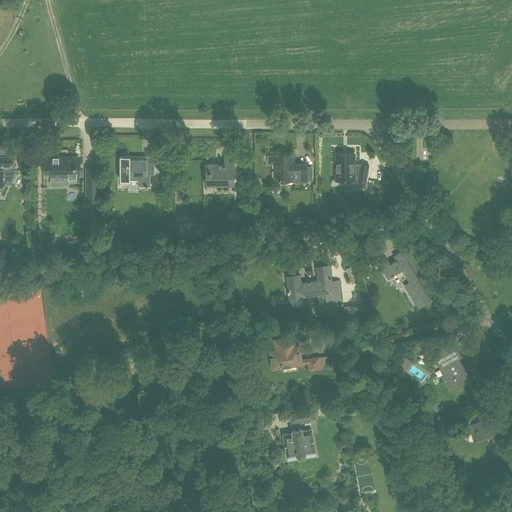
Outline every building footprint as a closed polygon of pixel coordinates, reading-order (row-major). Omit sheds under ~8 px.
[(0,190),(2,191),(6,184),(11,184),(18,169),(15,169),(15,145),(11,145),(12,156),(0,155),(0,190)] [(205,164),(206,185),(235,185),(234,155),(224,155),(224,164),(205,164)] [(307,183),(307,165),(294,165),(294,155),(274,155),(268,155),(268,164),(274,164),(274,180),(294,180),(294,183),(307,183)] [(355,165),(355,155),(335,155),(335,179),(355,179),(355,178),(359,178),(357,186),(365,187),(369,165),(361,164),(361,165),(355,165)] [(68,156),(42,156),(43,173),(51,173),(51,177),(69,177),(80,177),(79,156),(68,156)] [(154,174),(154,156),(140,156),(140,159),(130,159),(130,156),(120,156),(121,180),(138,180),(138,186),(150,186),(150,174),(154,174)] [(365,193),(374,194),(378,171),(369,170),(365,193)] [(86,184),(86,200),(102,200),(102,184),(86,184)] [(174,213),(165,213),(165,222),(173,222),(174,213)] [(199,229),(180,231),(181,239),(200,236),(199,229)] [(387,260),(380,264),(388,278),(403,270),(410,282),(404,285),(418,309),(431,301),(402,252),(395,257),(397,261),(390,265),(387,260)] [(346,267),(350,277),(353,276),(359,286),(367,281),(364,276),(370,273),(362,258),(346,267)] [(318,280),(301,283),(300,275),(287,277),(288,290),(288,293),(289,293),(289,299),(326,294),(327,301),(341,299),(339,280),(332,281),(330,265),(317,267),(318,280)] [(322,368),(322,367),(328,366),(326,356),(320,357),(320,356),(301,359),(299,346),(294,347),(293,337),(275,340),(276,350),(269,351),(272,369),(308,363),(309,371),(322,368)] [(454,342),(433,354),(453,390),(471,380),(459,358),(462,357),(454,342)] [(343,381),(345,388),(358,384),(355,376),(343,381)] [(314,410),(302,412),(303,421),(316,419),(314,410)] [(470,426),(475,441),(492,435),(493,439),(502,437),(496,417),(487,420),(470,426)] [(293,432),(283,434),(287,456),(288,460),(299,458),(304,457),(316,455),(315,451),(311,429),(302,431),(302,429),(292,431),(293,432)] [(303,460),(294,463),(296,470),(305,467),(303,460)] [(511,499),(511,500),(494,505),(495,511),(511,505),(511,499)]
